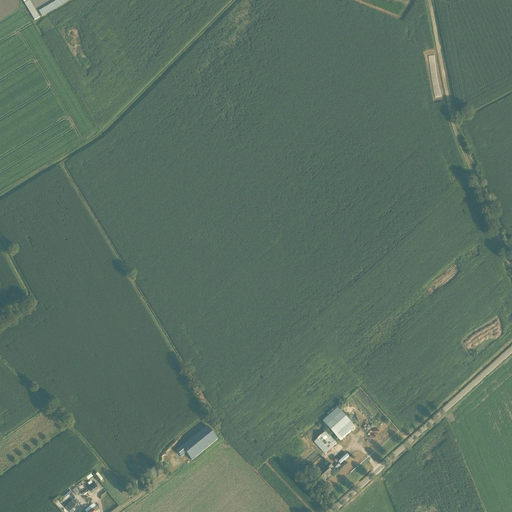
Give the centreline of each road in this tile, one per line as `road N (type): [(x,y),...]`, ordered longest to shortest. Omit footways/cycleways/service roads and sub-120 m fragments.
road 1 (track): [(511,268),(451,122),(429,0)]
road 2 (unclassified): [(329,511),(511,349)]
